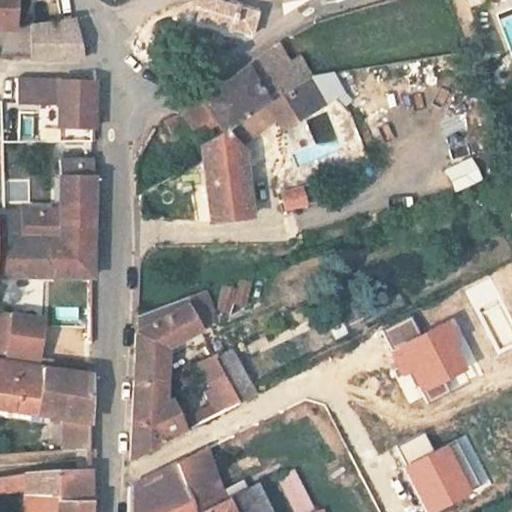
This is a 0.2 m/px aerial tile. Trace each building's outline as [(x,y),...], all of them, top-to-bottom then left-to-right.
[(197,1),(180,36),(209,39),(214,31),(233,33),(244,8),(197,1)] [(0,5),(0,53),(15,54),(15,22),(0,20),(0,5)] [(64,18),(15,22),(15,54),(70,57),(64,18)] [(259,97),(292,90),(269,43),(238,63),(259,97)] [(206,112),(189,151),(197,193),(239,189),(233,131),(253,128),(250,109),(284,153),(323,126),(300,89),(292,90),(259,97),(238,63),(197,91),(206,112)] [(47,133),(83,132),(83,82),(5,78),(5,111),(48,114),(47,133)] [(182,128),(189,151),(206,112),(197,91),(177,104),(164,113),(154,120),(163,136),(182,128)] [(443,167),(453,191),(483,179),(473,154),(443,167)] [(49,214),(0,215),(0,244),(14,247),(15,275),(79,273),(82,160),(48,164),(49,214)] [(283,209),(307,206),(304,186),(280,189),(283,209)] [(0,276),(15,275),(14,247),(0,244),(0,276)] [(249,282),(218,280),(217,308),(248,310),(249,282)] [(201,281),(186,286),(188,295),(194,323),(208,300),(201,281)] [(186,286),(118,310),(125,327),(188,295),(186,286)] [(118,360),(144,347),(194,323),(188,295),(125,327),(119,330),(119,343),(118,360)] [(0,310),(0,347),(79,354),(78,317),(0,310)] [(152,370),(144,347),(118,360),(118,378),(144,376),(152,370)] [(0,374),(10,376),(11,359),(0,358),(0,374)] [(10,376),(0,374),(0,405),(77,415),(78,407),(78,382),(78,366),(11,359),(10,376)] [(118,425),(143,418),(144,376),(118,378),(118,401),(118,425)] [(212,392),(170,410),(177,441),(200,431),(251,410),(243,379),(212,392)] [(143,418),(118,425),(118,511),(167,511),(192,500),(177,441),(170,410),(143,418)] [(77,415),(50,412),(51,448),(77,446),(77,415)] [(200,431),(177,441),(192,500),(216,495),(200,431)] [(4,511),(74,511),(77,467),(2,474),(4,511)] [(302,511),(296,484),(279,487),(284,511),(302,511)] [(262,511),(257,487),(236,490),(240,511),(262,511)] [(216,495),(192,500),(194,511),(240,511),(236,490),(216,495)]
